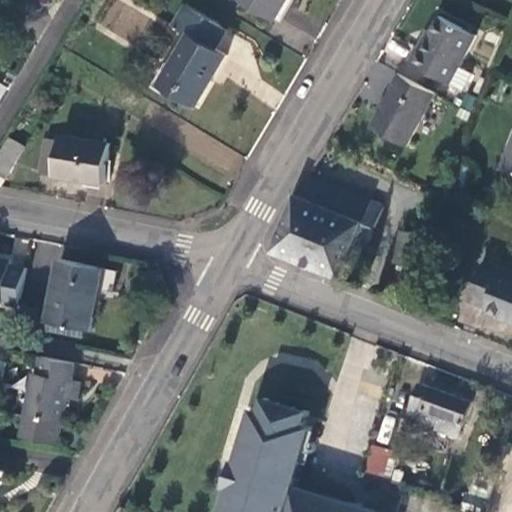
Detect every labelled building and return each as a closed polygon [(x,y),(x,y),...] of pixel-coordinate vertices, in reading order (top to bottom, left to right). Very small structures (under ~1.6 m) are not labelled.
[(245,0),(273,16),(282,0),(245,0)] [(189,36),(160,86),(195,107),(225,55),(213,48),(224,30),(183,7),(172,26),(189,36)] [(454,74),(458,67),(476,31),(442,12),(422,46),(417,43),(409,58),(444,76),(448,69),(454,74)] [(471,73),(458,67),(454,74),(448,69),(444,76),(464,87),(471,73)] [(405,144),(435,90),(400,69),(391,84),(393,85),(371,123),(405,144)] [(55,177),(102,185),(108,145),(61,138),(60,143),(45,141),(40,175),(55,177)] [(21,150),(6,139),(0,149),(0,172),(6,176),(21,150)] [(511,139),(501,167),(511,171),(511,139)] [(376,223),(383,204),(306,175),(301,183),(274,251),(340,277),(347,258),(359,263),(367,243),(356,239),(364,219),(375,223),(376,223)] [(367,243),(375,223),(364,219),(356,239),(367,243)] [(425,266),(431,232),(402,227),(396,261),(425,266)] [(59,256),(47,319),(90,327),(104,264),(59,256)] [(0,302),(16,305),(25,267),(8,263),(9,259),(0,257),(0,302)] [(511,273),(485,263),(470,301),(486,308),(485,312),(511,322),(511,273)] [(112,293),(115,271),(104,269),(100,291),(112,293)] [(70,379),(74,362),(39,356),(35,373),(32,372),(24,413),(20,439),(61,447),(66,421),(70,398),(76,398),(79,380),(70,379)] [(474,403),(422,385),(409,418),(424,425),(458,438),(464,424),(466,425),(474,403)] [(285,511),(294,484),(312,426),(305,424),(309,411),(265,397),(261,411),(254,409),(238,461),(234,460),(226,484),(230,486),(221,511),(285,511)] [(399,456),(372,444),(364,475),(388,485),(399,456)] [(318,482),(315,491),(332,495),(335,487),(318,482)] [(315,491),(294,484),(285,511),(383,511),(332,495),(315,491)]
